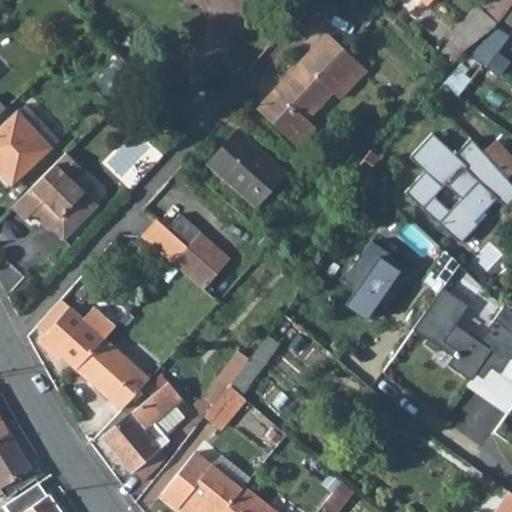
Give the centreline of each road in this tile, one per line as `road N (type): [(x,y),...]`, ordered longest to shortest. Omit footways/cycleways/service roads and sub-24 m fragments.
road 1 (tertiary): [(109,511),(0,341)]
road 2 (unknown): [(381,319),(404,360),(511,432)]
